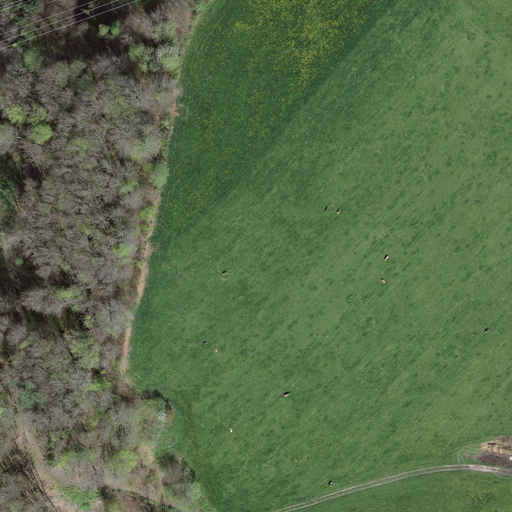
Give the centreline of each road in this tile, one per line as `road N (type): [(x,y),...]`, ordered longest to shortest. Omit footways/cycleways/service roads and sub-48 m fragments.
road 1 (track): [(187,511),(132,487),(57,479),(44,470),(25,422),(20,314),(0,227)]
road 2 (track): [(225,511),(197,463),(186,406),(166,391),(139,395),(129,378),(157,243)]
road 3 (track): [(511,471),(437,469),(278,511)]
